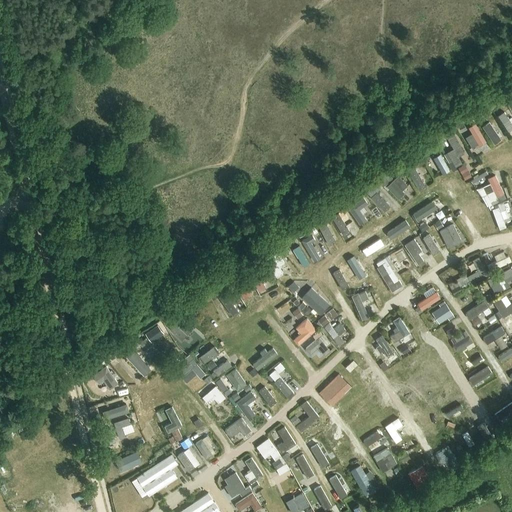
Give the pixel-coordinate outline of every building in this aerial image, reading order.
[(511,135),(511,126),(504,114),(499,118),(510,136),(511,135)] [(489,121),(500,142),(508,138),(496,117),(489,121)] [(482,125),(491,141),(496,139),(488,122),(482,125)] [(464,153),(454,136),(448,139),(453,149),(447,152),(455,167),(461,163),(458,157),(464,153)] [(442,167),(447,163),(439,149),(433,152),(442,167)] [(459,168),(465,179),(472,175),(465,164),(459,168)] [(440,178),(444,186),(451,182),(454,187),(463,182),(456,169),(440,178)] [(383,174),(377,179),(383,186),(389,181),(383,174)] [(504,194),(495,175),(488,178),(494,191),(487,194),(490,200),(486,202),(489,207),(492,205),(491,203),(498,200),(497,197),(504,194)] [(399,176),(387,187),(398,199),(405,193),(402,191),(408,186),(399,176)] [(455,198),(459,204),(476,193),(472,187),(455,198)] [(368,195),(384,212),(389,207),(373,189),(368,195)] [(350,194),(344,199),(348,205),(354,200),(350,194)] [(363,197),(348,208),(360,225),(367,220),(360,210),(368,204),(363,197)] [(432,201),(413,214),(418,221),(437,209),(432,201)] [(508,201),(504,203),(503,202),(497,204),(498,207),(492,209),(500,230),(506,228),(503,220),(509,217),(507,214),(511,212),(511,208),(510,202),(509,202),(508,201)] [(462,241),(453,224),(440,231),(448,248),(462,241)] [(332,244),(351,235),(348,228),(328,237),(332,244)] [(312,235),(302,241),(314,262),(321,258),(311,243),(315,240),(312,235)] [(422,251),(414,239),(405,245),(418,265),(424,261),(419,253),(422,251)] [(277,250),(265,257),(276,276),(283,272),(278,264),(283,261),(277,250)] [(508,256),(491,265),(494,270),(511,262),(508,256)] [(388,257),(377,263),(379,266),(377,267),(389,287),(394,284),(388,274),(391,272),(387,266),(392,263),(388,257)] [(488,275),(479,257),(473,261),(478,270),(467,276),(466,275),(462,277),(463,279),(456,282),(448,284),(455,296),(462,291),(462,290),(488,275)] [(357,270),(353,264),(349,267),(350,269),(339,277),(342,282),(357,270)] [(511,271),(510,268),(487,280),(494,294),(503,289),(500,285),(505,282),(504,279),(511,275),(511,271)] [(266,288),(257,271),(250,275),(259,291),(266,288)] [(373,292),(381,288),(374,274),(367,277),(373,292)] [(267,294),(270,300),(281,295),(278,288),(267,294)] [(329,304),(311,288),(302,298),(320,314),(329,304)] [(226,295),(223,290),(217,295),(233,316),(239,312),(233,305),(239,301),(232,291),(226,295)] [(368,299),(365,291),(359,294),(358,293),(352,296),(362,320),(369,317),(362,302),(368,299)] [(511,303),(506,307),(501,298),(494,302),(503,317),(511,311),(511,303)] [(216,324),(222,321),(211,300),(204,304),(216,324)] [(484,301),(465,313),(470,320),(482,311),(485,316),(491,312),(484,301)] [(293,302),(277,313),(280,318),(296,306),(293,302)] [(299,307),(292,311),(297,318),(303,314),(299,307)] [(426,318),(433,329),(455,314),(452,309),(436,319),(433,313),(426,318)] [(181,340),(193,329),(180,315),(168,326),(181,340)] [(410,333),(400,316),(393,321),(397,327),(393,330),(395,333),(390,336),(394,342),(410,333)] [(502,321),(507,329),(511,326),(511,320),(510,317),(502,321)] [(316,330),(307,318),(296,328),(301,333),(294,339),(298,345),(316,330)] [(340,322),(333,328),(329,323),(325,327),(340,346),(345,342),(339,336),(345,330),(343,328),(344,327),(340,322)] [(425,341),(438,334),(435,327),(421,335),(425,341)] [(501,327),(483,338),(487,344),(505,333),(501,327)] [(394,354),(382,335),(376,339),(380,345),(376,348),(379,353),(383,351),(388,358),(389,357),(389,358),(384,362),(386,365),(391,362),(392,363),(397,360),(394,354)] [(472,342),(468,335),(452,344),(456,352),(472,342)] [(146,338),(140,343),(143,346),(149,341),(146,338)] [(331,351),(319,338),(305,349),(310,355),(318,348),(325,357),(331,351)] [(120,350),(124,355),(132,347),(128,342),(120,350)] [(204,363),(210,359),(205,352),(199,355),(204,363)] [(194,359),(189,354),(184,358),(188,363),(177,372),(182,377),(192,368),(196,373),(201,369),(197,364),(200,362),(196,357),(194,359)] [(504,366),(511,361),(511,354),(501,361),(504,366)] [(211,369),(217,364),(212,359),(207,364),(211,369)] [(228,360),(213,371),(217,376),(232,366),(228,360)] [(350,372),(357,365),(353,361),(346,368),(350,372)] [(118,383),(106,366),(93,375),(99,384),(104,381),(109,389),(118,383)] [(407,391),(414,387),(403,367),(396,372),(407,391)] [(226,375),(237,390),(246,384),(235,368),(226,375)] [(280,376),(275,370),(270,374),(275,381),(274,382),(288,398),(294,393),(280,377),(280,376)] [(331,406),(351,387),(339,375),(319,394),(331,406)] [(219,377),(214,381),(222,390),(227,387),(219,377)] [(226,397),(217,386),(202,398),(206,402),(215,396),(220,402),(226,397)] [(251,392),(236,403),(249,419),(255,415),(249,407),(254,404),(252,401),(256,399),(251,392)] [(319,417),(306,401),(301,405),(309,416),(302,421),(306,427),(319,417)] [(114,409),(113,404),(111,404),(103,406),(107,419),(115,416),(112,409),(114,409)] [(182,426),(172,406),(165,410),(172,423),(165,426),(168,433),(182,426)] [(130,424),(128,418),(114,423),(120,439),(125,437),(122,427),(130,424)] [(252,433),(241,418),(225,430),(231,437),(240,430),(245,438),(252,433)] [(182,438),(177,428),(171,432),(176,441),(182,438)] [(278,432),(283,440),(276,445),(282,454),(296,445),(284,428),(278,432)] [(467,445),(474,443),(470,430),(464,432),(467,445)] [(377,432),(364,441),(367,446),(381,437),(377,432)] [(311,451),(326,445),(323,438),(308,444),(311,451)] [(386,438),(378,442),(381,447),(388,443),(386,438)] [(202,439),(195,444),(198,448),(205,459),(206,459),(212,455),(211,453),(208,448),(202,439)] [(281,456),(268,439),(257,447),(265,458),(271,454),(275,460),(281,456)] [(460,445),(456,447),(460,455),(464,453),(460,445)] [(178,451),(189,470),(197,465),(185,446),(178,451)] [(372,454),(381,471),(397,462),(388,446),(372,454)] [(117,460),(122,469),(141,458),(136,449),(117,460)] [(410,459),(406,452),(399,456),(403,463),(410,459)] [(338,454),(320,463),(323,470),(331,466),(336,477),(347,472),(338,454)] [(143,475),(137,478),(148,496),(149,497),(157,492),(177,478),(172,469),(178,465),(172,456),(144,474),(144,473),(142,474),(143,475)] [(263,475),(251,457),(245,461),(251,471),(245,475),(250,484),(263,475)] [(286,463),(276,469),(280,475),(289,469),(286,463)] [(364,495),(380,487),(371,469),(364,472),(360,464),(351,469),(364,495)] [(421,464),(406,471),(412,483),(427,476),(421,464)] [(245,488),(235,472),(229,476),(235,486),(227,490),(232,497),(239,492),(241,497),(252,490),(249,486),(245,488)] [(331,481),(334,487),(349,479),(346,473),(331,481)] [(279,490),(295,482),(292,475),(275,483),(279,490)] [(250,485),(254,490),(259,486),(256,481),(250,485)] [(343,508),(361,499),(357,491),(339,500),(343,508)] [(261,507),(252,493),(235,504),(240,511),(250,504),(255,511),(261,507)] [(309,506),(302,493),(291,499),(292,500),(287,503),(289,509),(295,506),(298,511),(309,506)] [(180,511),(220,511),(209,494),(180,511)] [(317,511),(323,511),(333,507),(330,501),(315,508),(317,511)]
